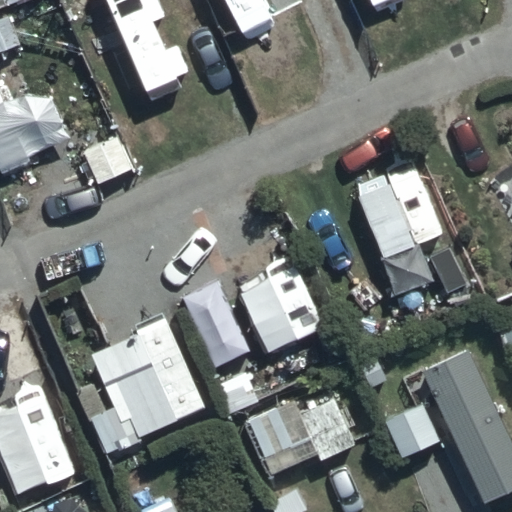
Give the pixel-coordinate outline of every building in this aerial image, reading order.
[(66,18),(58,0),(13,0),(31,38),(20,43),(1,1),(0,1),(0,159),(81,124),(73,106),(93,97),(60,21),(66,18)] [(205,8),(201,0),(108,0),(109,1),(112,0),(157,0),(169,23),(205,8)] [(229,48),(211,9),(174,27),(176,32),(165,36),(158,24),(127,37),(165,125),(195,112),(189,90),(201,87),(191,65),(229,48)] [(460,265),(413,159),(350,187),(374,239),(406,224),(430,279),(460,265)] [(511,167),(492,175),(507,207),(493,213),(501,231),(511,225),(511,167)] [(209,251),(240,324),(276,321),(307,308),(267,216),(237,229),(209,251)] [(203,395),(168,317),(111,344),(146,421),(203,395)] [(420,337),(366,360),(420,487),(474,464),(420,337)] [(0,426),(26,417),(0,360),(0,478),(16,471),(19,479),(37,471),(28,450),(11,458),(0,434),(0,426)] [(295,401),(289,387),(239,408),(267,467),(298,453),(296,448),(315,440),(321,452),(353,438),(331,386),(295,401)] [(511,448),(511,386),(483,398),(506,451),(511,448)] [(178,511),(166,482),(172,480),(159,446),(124,446),(114,459),(136,511),(178,511)] [(281,511),(304,501),(293,477),(266,490),(273,504),(256,511),(281,511)]
